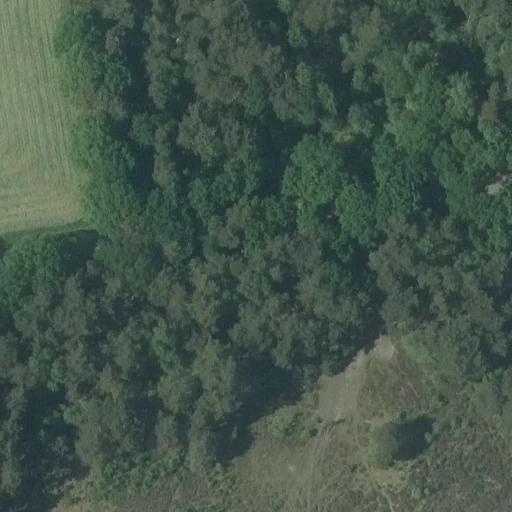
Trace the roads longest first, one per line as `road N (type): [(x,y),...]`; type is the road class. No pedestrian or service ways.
road 1 (tertiary): [(0,259),(511,183)]
road 2 (track): [(408,0),(467,190)]
